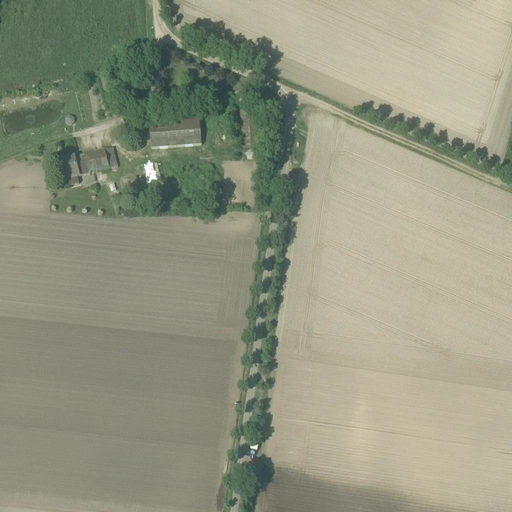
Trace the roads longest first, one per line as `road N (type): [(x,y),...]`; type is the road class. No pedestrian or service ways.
road 1 (unclassified): [(241,511),(291,114),(266,77),(160,23)]
road 2 (track): [(511,187),(284,95)]
road 3 (unclassified): [(0,149),(150,99),(162,63),(160,23)]
